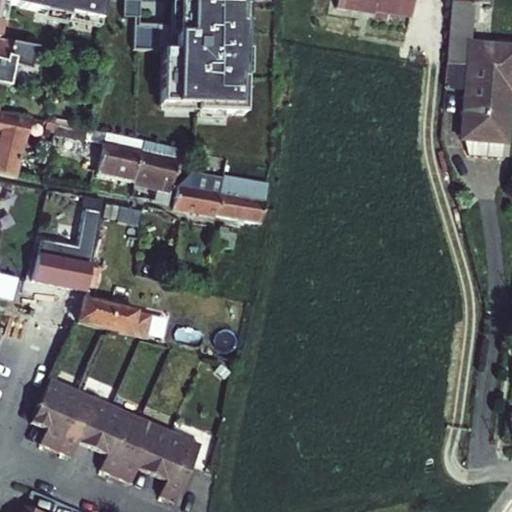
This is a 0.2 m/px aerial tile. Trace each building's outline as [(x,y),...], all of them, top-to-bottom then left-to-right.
[(0,0),(0,37),(0,38),(3,26),(0,25),(0,5),(7,6),(68,20),(69,12),(101,19),(105,0),(0,0)] [(412,0),(335,0),(333,10),(356,14),(356,11),(409,21),(412,0)] [(475,6),(453,4),(446,87),(462,89),(457,141),(461,159),(495,163),(496,146),(502,147),(507,94),(511,94),(511,50),(471,47),(475,6)] [(250,51),(251,7),(179,5),(179,30),(172,30),(158,29),(157,53),(164,53),(163,107),(199,108),(199,115),(249,116),(250,77),(246,77),(247,51),(250,51)] [(0,66),(19,70),(22,59),(8,56),(11,40),(0,37),(0,66)] [(2,111),(0,110),(0,173),(21,177),(32,116),(2,111)] [(117,145),(110,143),(102,173),(140,183),(148,154),(139,151),(142,140),(120,134),(117,145)] [(181,162),(148,154),(140,183),(176,192),(179,184),(185,185),(188,171),(183,170),(181,162)] [(199,191),(184,189),(179,211),(225,218),(230,182),(202,177),(199,191)] [(272,189),(230,182),(225,218),(266,225),(272,189)] [(47,246),(38,283),(89,295),(91,287),(94,272),(107,218),(92,215),(82,255),(47,246)] [(228,227),(219,225),(214,247),(223,249),(228,227)] [(104,275),(94,272),(91,287),(99,289),(104,275)] [(0,296),(18,299),(22,276),(1,273),(0,276),(0,296)] [(106,330),(111,309),(87,302),(81,323),(106,330)] [(111,309),(106,330),(133,338),(139,316),(111,309)] [(80,393),(49,379),(24,436),(55,450),(80,393)] [(111,406),(80,393),(55,450),(86,463),(111,406)] [(141,419),(111,406),(86,463),(117,476),(141,419)] [(172,433),(141,419),(117,476),(148,490),(172,433)] [(203,446),(172,433),(148,490),(178,503),(203,446)] [(69,511),(25,493),(17,511),(69,511)]
